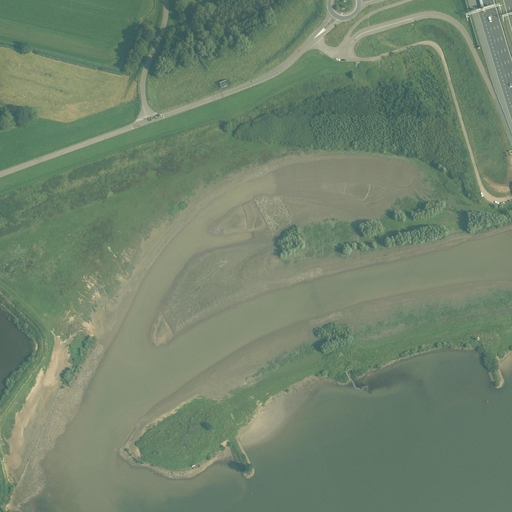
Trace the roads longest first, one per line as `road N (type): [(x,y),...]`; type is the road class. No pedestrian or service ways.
road 1 (unclassified): [(312,40),(339,55),(364,32),(432,13),(452,20),(511,141)]
road 2 (tertiary): [(149,120),(276,72),(312,40)]
road 3 (tertiary): [(0,175),(149,120)]
road 4 (unclassified): [(165,0),(141,91),(149,120)]
